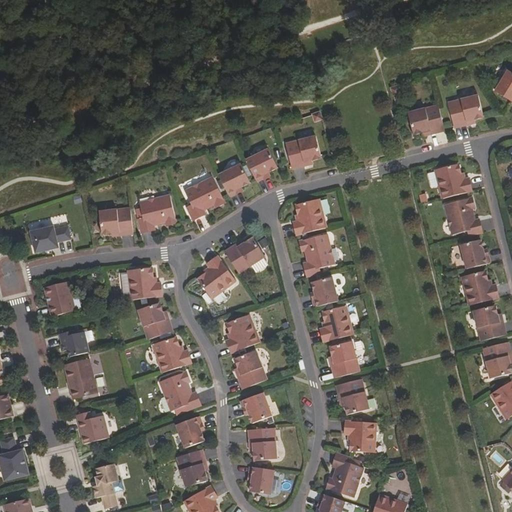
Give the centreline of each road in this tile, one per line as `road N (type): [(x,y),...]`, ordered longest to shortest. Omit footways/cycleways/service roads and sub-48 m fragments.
road 1 (residential): [(263,204),(319,417),(316,453),(294,511)]
road 2 (residential): [(185,256),(182,302),(216,374),(227,475),(251,511)]
road 3 (residential): [(10,278),(68,511)]
road 4 (residential): [(480,144),(263,204)]
road 5 (residential): [(10,278),(104,258),(185,256)]
road 6 (residential): [(480,144),(511,269)]
